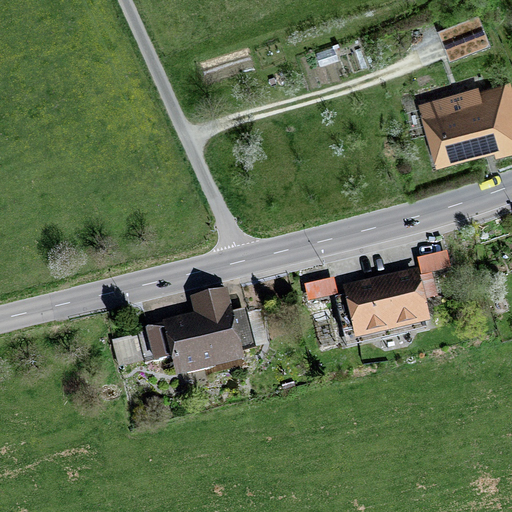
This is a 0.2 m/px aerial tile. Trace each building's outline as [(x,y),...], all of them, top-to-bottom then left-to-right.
[(437,30),(450,61),(491,45),(484,27),(478,14),(437,30)] [(332,62),(338,60),(333,46),(315,52),(320,66),(323,65),(325,71),(334,68),(332,62)] [(436,168),(493,151),(495,158),(511,153),(511,97),(508,81),(479,90),(478,86),(417,103),(436,168)] [(341,286),(345,305),(337,307),(343,336),(353,334),(355,340),(430,325),(422,283),(433,281),(432,274),(451,270),(447,252),(416,258),(418,270),(341,286)] [(337,295),(334,279),(303,285),(306,301),(337,295)] [(189,298),(193,314),(161,321),(162,324),(144,327),(145,332),(111,340),(117,367),(143,362),(144,364),(153,362),(153,363),(171,359),(174,376),(244,361),(242,354),(256,351),(247,309),(232,312),(227,289),(189,298)] [(386,351),(391,349),(392,343),(389,339),(384,338),(379,341),(378,346),(381,350),(386,351)] [(402,350),(409,349),(408,342),(401,343),(402,350)] [(374,360),(378,359),(380,356),(379,352),(376,350),(372,350),(369,354),(370,358),(374,360)]
